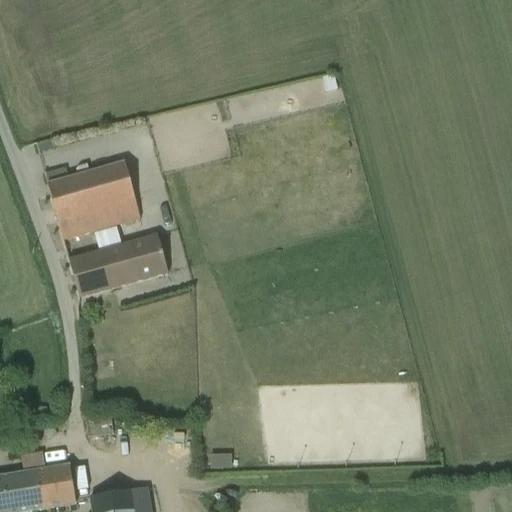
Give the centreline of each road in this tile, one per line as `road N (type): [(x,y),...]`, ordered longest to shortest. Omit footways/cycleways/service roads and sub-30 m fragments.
road 1 (track): [(511,465),(210,482),(106,471),(85,456),(76,423)]
road 2 (unclassified): [(0,116),(66,319),(76,423)]
